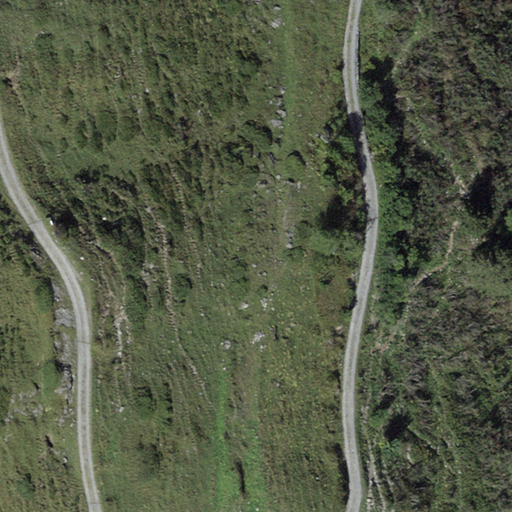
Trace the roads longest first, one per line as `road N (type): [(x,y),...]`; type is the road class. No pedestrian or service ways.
road 1 (track): [(349,511),(358,473),(354,349),(376,243),(370,148),(349,73),(357,0)]
road 2 (track): [(0,140),(11,187),(48,237),(69,293),(97,511)]
